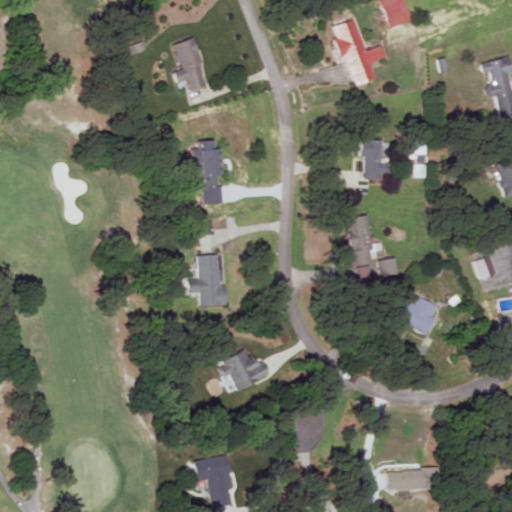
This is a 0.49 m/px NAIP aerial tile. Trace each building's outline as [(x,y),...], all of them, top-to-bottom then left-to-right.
[(409,20),(403,0),(380,0),(388,26),(409,20)] [(332,26),(335,38),(333,38),(339,57),(345,55),(354,86),(375,80),(370,62),(385,58),(381,46),(364,51),(355,19),(332,26)] [(172,44),(180,69),(173,72),(177,84),(186,81),(189,91),(207,86),(192,38),(172,44)] [(500,121),(511,118),(511,89),(509,74),(511,73),(511,71),(509,57),(480,63),(482,74),(486,73),(491,97),(495,96),(500,121)] [(362,177),(388,177),(388,162),(383,162),(383,138),(358,138),(358,157),(362,157),(362,177)] [(202,147),(203,184),(221,183),(219,147),(202,147)] [(501,196),(511,193),(511,157),(494,161),(501,196)] [(352,264),(374,261),(368,214),(348,216),(352,250),(350,250),(352,264)] [(224,215),(208,218),(210,230),(226,227),(224,215)] [(195,254),(196,278),(182,278),(182,293),(197,293),(198,305),(226,304),(226,285),(218,285),(218,253),(195,254)] [(472,260),(479,278),(495,272),(489,254),(472,260)] [(378,259),(380,275),(397,273),(395,257),(378,259)] [(357,277),(371,276),(370,264),(356,265),(357,277)] [(413,304),(404,300),(395,319),(426,333),(440,303),(418,293),(413,304)] [(268,374),(260,354),(247,359),(243,349),(216,360),(223,377),(227,375),(234,389),(268,374)] [(209,507),(233,503),(226,455),(190,460),(193,481),(205,479),(209,507)] [(387,489),(438,488),(438,468),(386,468),(387,489)] [(334,511),(334,506),(328,506),(327,498),(322,499),(323,511),(334,511)]
